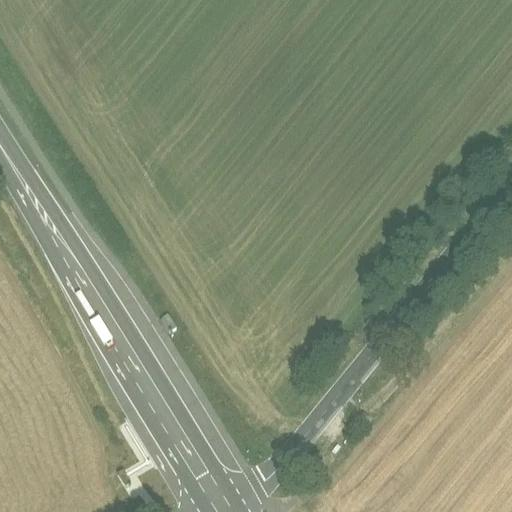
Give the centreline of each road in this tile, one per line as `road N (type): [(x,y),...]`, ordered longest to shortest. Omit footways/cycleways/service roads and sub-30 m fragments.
road 1 (primary): [(0,141),(228,510)]
road 2 (tertiary): [(228,510),(303,442),(511,188)]
